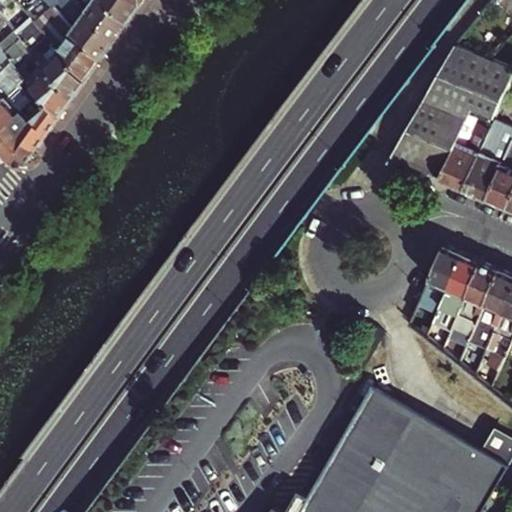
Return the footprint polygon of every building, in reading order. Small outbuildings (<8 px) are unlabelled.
[(21,18),(15,12),(24,4),(20,0),(13,0),(1,12),(13,25),(21,18)] [(115,41),(128,22),(109,0),(79,0),(87,9),(115,41)] [(109,0),(128,22),(143,1),(143,0),(109,0)] [(41,23),(47,30),(60,12),(55,5),(41,23)] [(102,58),(115,41),(87,9),(74,27),(102,58)] [(89,77),(102,58),(74,27),(60,12),(47,30),(89,77)] [(76,95),(89,77),(47,30),(41,23),(36,18),(20,33),(23,36),(76,95)] [(63,113),(76,95),(23,36),(7,51),(14,58),(20,64),(29,74),(43,90),(63,113)] [(0,71),(6,66),(14,58),(7,51),(0,43),(0,52),(0,53),(0,71)] [(393,154),(444,176),(476,103),(499,113),(511,83),(511,65),(494,58),(459,43),(457,45),(393,154)] [(0,101),(29,74),(20,64),(14,58),(6,66),(0,71),(0,101)] [(0,101),(0,130),(43,90),(29,74),(0,101)] [(0,143),(14,159),(30,159),(63,113),(43,90),(0,130),(0,143)] [(444,176),(467,186),(493,128),(499,113),(476,103),(444,176)] [(467,186),(490,196),(511,145),(511,135),(493,128),(467,186)] [(511,145),(490,196),(510,205),(511,200),(511,145)] [(435,322),(437,316),(465,251),(446,243),(418,308),(426,311),(424,317),(435,322)] [(452,329),(461,311),(483,259),(465,251),(437,316),(445,319),(442,325),(452,329)] [(460,338),(469,342),(502,268),(483,259),(461,311),(466,313),(458,332),(462,334),(460,338)] [(489,346),(497,330),(511,295),(511,272),(502,268),(469,342),(468,345),(486,353),(489,346)] [(504,362),(508,353),(511,345),(511,295),(497,330),(504,333),(497,349),(493,357),(504,362)] [(452,329),(458,332),(466,313),(461,311),(452,329)] [(350,365),(362,372),(384,336),(372,328),(350,365)] [(489,346),(497,349),(504,333),(497,330),(489,346)] [(387,389),(391,383),(380,377),(377,383),(387,389)] [(483,511),(511,462),(511,432),(506,429),(493,452),(484,446),(447,425),(387,389),(377,383),(310,495),(302,491),(288,511),(285,511),(275,508),(271,511),(483,511)] [(484,446),(493,452),(506,429),(497,424),(484,446)]
